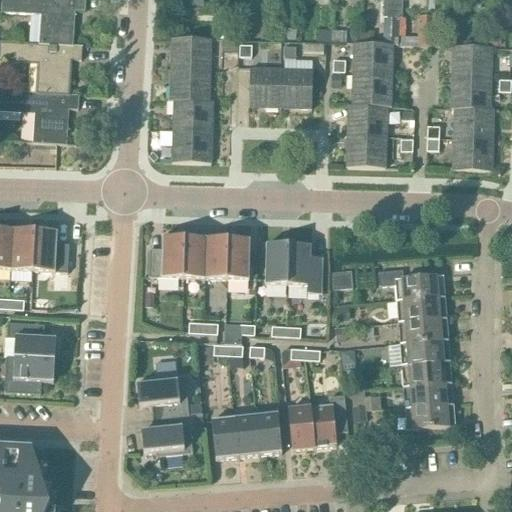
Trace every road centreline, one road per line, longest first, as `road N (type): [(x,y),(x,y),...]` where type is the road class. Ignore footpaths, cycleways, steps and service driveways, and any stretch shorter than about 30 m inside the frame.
road 1 (residential): [(472,200),(124,193)]
road 2 (residential): [(495,511),(472,200)]
road 3 (residential): [(109,438),(124,193)]
road 4 (residential): [(359,490),(128,511)]
road 5 (residential): [(124,193),(138,0)]
road 6 (residential): [(124,193),(0,190)]
